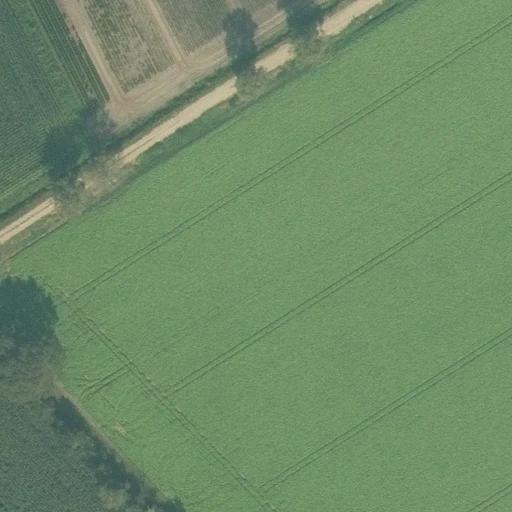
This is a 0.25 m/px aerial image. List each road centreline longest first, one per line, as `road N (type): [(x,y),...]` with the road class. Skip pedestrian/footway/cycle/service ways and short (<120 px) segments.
road 1 (track): [(350,0),(0,222)]
road 2 (track): [(0,328),(162,511)]
